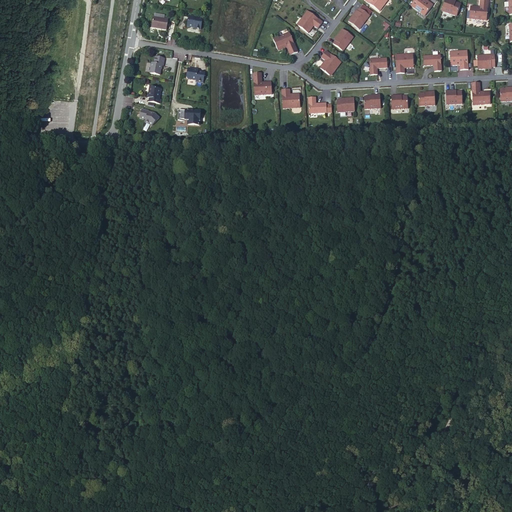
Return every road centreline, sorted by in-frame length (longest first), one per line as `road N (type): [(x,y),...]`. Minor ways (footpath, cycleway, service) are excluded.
road 1 (residential): [(511,77),(319,88),(296,70)]
road 2 (residential): [(129,40),(108,138),(21,139)]
road 3 (residential): [(296,70),(129,40)]
